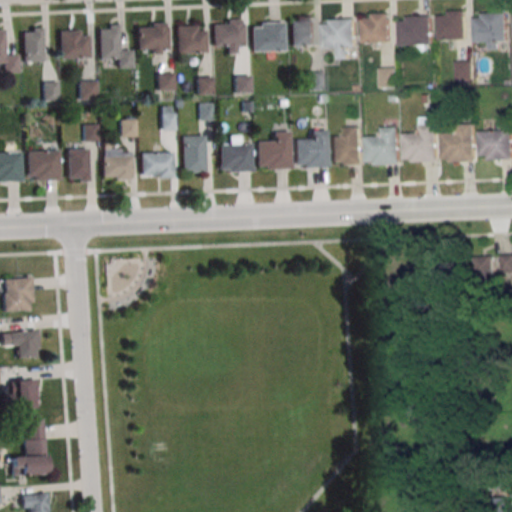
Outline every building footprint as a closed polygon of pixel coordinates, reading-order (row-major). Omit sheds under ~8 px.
[(440,16),(440,39),(467,38),(467,11),(451,11),(451,16),(440,16)] [(508,12),(482,13),(482,17),(475,17),(476,42),(489,41),(489,48),(502,48),(502,43),(509,42),(508,12)] [(390,13),(374,14),(374,18),(363,19),(363,42),(391,41),(390,13)] [(315,44),(314,17),(304,17),(304,21),(287,22),(287,45),(315,44)] [(433,50),(433,17),(408,17),(408,21),(400,21),(401,44),(413,44),(413,51),(433,50)] [(338,47),(338,58),(350,58),(350,46),(356,46),(356,19),(332,20),(332,24),(323,24),(323,48),(338,47)] [(234,47),(240,47),(240,20),(224,20),(224,25),(209,25),(210,47),(222,47),(222,56),(234,56),(234,47)] [(166,50),(165,27),(163,27),(163,23),(148,24),(148,28),(134,29),(135,49),(149,49),(149,54),(156,54),(158,50),(166,50)] [(280,23),(256,23),(256,27),(248,27),(248,51),(281,50),(280,23)] [(117,24),(95,24),(95,57),(109,57),(109,67),(129,67),(129,48),(117,48),(117,24)] [(202,52),(201,31),(194,31),(194,24),(171,25),(172,53),(202,52)] [(19,61),(39,61),(39,28),(29,28),(29,32),(18,32),(19,61)] [(16,74),(16,52),(3,52),(3,29),(0,29),(0,63),(1,63),(1,74),(16,74)] [(56,29),(56,58),(85,58),(85,36),(77,36),(77,30),(56,29)] [(475,82),(475,59),(457,59),(457,82),(475,82)] [(399,86),(399,67),(381,67),(381,86),(399,86)] [(325,90),(325,71),(307,71),(307,90),(325,90)] [(171,89),(171,72),(153,72),(153,89),(171,89)] [(230,93),(247,93),(247,74),(230,74),(230,93)] [(211,94),(210,76),(193,76),(193,94),(211,94)] [(75,99),(95,99),(95,79),(75,79),(75,99)] [(56,100),(56,80),(40,80),(40,100),(56,100)] [(400,102),(399,94),(391,94),(392,102),(400,102)] [(210,101),(195,101),(195,119),(210,119),(210,101)] [(249,112),(249,102),(240,103),(240,112),(249,112)] [(158,105),(158,129),(172,129),(172,105),(158,105)] [(405,161),(439,161),(438,116),(418,116),(418,130),(405,130),(405,161)] [(133,136),(133,118),(117,118),(117,136),(133,136)] [(95,139),(95,123),(81,123),(81,139),(95,139)] [(443,161),(476,161),(476,124),(460,124),(460,133),(443,133),(443,161)] [(329,137),(330,164),(363,164),(363,126),(341,126),(341,137),(329,137)] [(367,137),(367,164),(400,164),(400,126),(379,126),(379,137),(367,137)] [(292,166),(325,166),(325,129),(304,129),(304,139),(292,139),(292,166)] [(511,129),(481,130),(482,159),(511,158),(511,129)] [(254,168),(287,168),(287,130),(265,130),(265,142),(254,142),(254,168)] [(202,135),(178,135),(178,171),(202,171),(202,135)] [(216,171),(249,171),(249,144),(238,144),(238,135),(226,135),(226,144),(216,144),(216,171)] [(64,180),(85,180),(85,147),(64,147),(64,180)] [(99,179),(128,179),(128,147),(99,147),(99,179)] [(24,180),(56,180),(56,150),(24,150),(24,180)] [(0,181),(18,181),(18,151),(0,151),(0,181)] [(137,176),(169,176),(169,151),(137,151),(137,176)] [(511,278),(511,253),(503,253),(503,278),(511,278)] [(471,255),(471,282),(495,282),(495,255),(471,255)] [(0,310),(30,309),(29,276),(0,277),(0,310)] [(0,345),(13,345),(13,357),(36,356),(34,329),(0,330),(0,345)] [(0,407),(34,407),(34,379),(9,379),(9,392),(0,392),(0,407)] [(44,474),(42,419),(20,419),(22,455),(8,455),(9,475),(44,474)] [(27,511),(45,511),(45,493),(19,493),(19,511),(27,511)]
